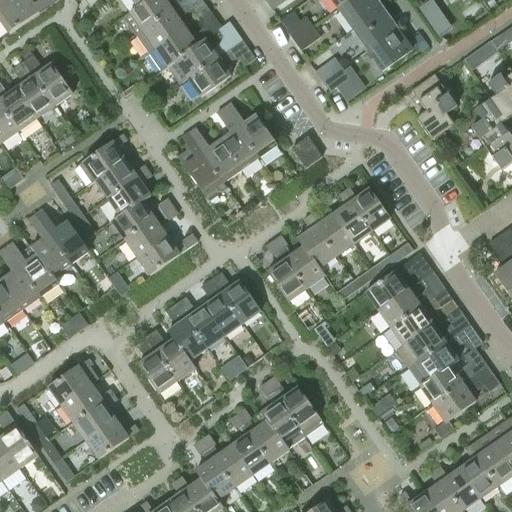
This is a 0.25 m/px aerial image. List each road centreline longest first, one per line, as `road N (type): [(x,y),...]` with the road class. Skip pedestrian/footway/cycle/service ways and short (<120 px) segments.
road 1 (residential): [(443,253),(434,211),(385,142),(325,131),(234,0)]
road 2 (residential): [(511,352),(443,253)]
